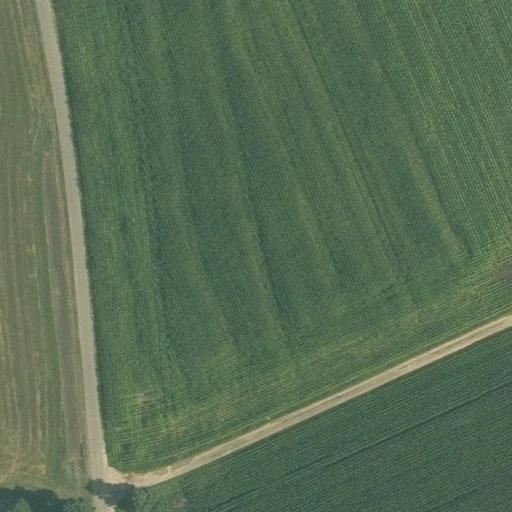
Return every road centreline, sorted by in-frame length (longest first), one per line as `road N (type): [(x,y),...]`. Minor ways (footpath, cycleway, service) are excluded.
road 1 (unclassified): [(101,511),(62,126),(38,0)]
road 2 (track): [(511,313),(100,499)]
